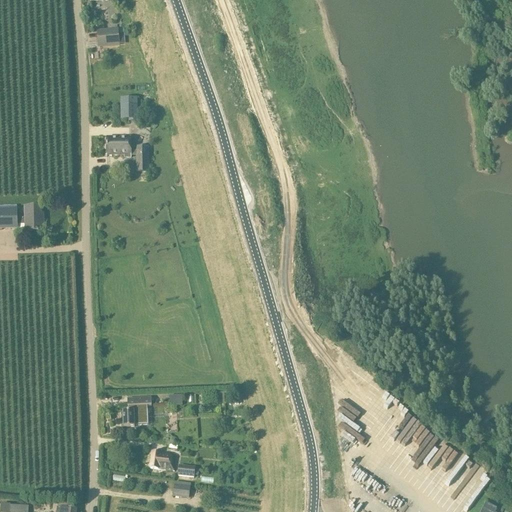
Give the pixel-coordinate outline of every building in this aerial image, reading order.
[(125,34),(119,34),(118,29),(97,31),(99,48),(120,46),(120,45),(125,45),(125,34)] [(137,99),(121,99),(121,121),(129,121),(129,123),(137,122),(137,99)] [(131,156),(131,137),(107,138),(107,156),(131,156)] [(137,148),(137,172),(148,172),(148,148),(137,148)] [(0,230),(18,230),(18,225),(26,225),(26,231),(43,231),(43,218),(41,218),(41,207),(25,208),(26,218),(18,218),(17,209),(0,209),(0,230)] [(322,340),(320,344),(330,350),(332,346),(322,340)] [(325,371),(335,376),(333,378),(345,384),(348,378),(327,367),(325,371)] [(128,411),(123,412),(124,428),(135,427),(135,425),(136,425),(148,425),(148,410),(147,410),(147,406),(152,406),(151,399),(128,400),(128,407),(128,411)] [(409,456),(424,424),(416,421),(402,452),(409,456)] [(479,481),(487,479),(468,458),(458,467),(455,452),(451,453),(449,444),(436,436),(431,444),(426,439),(427,447),(422,448),(426,452),(423,456),(427,461),(420,471),(426,478),(434,477),(435,482),(444,480),(446,477),(452,476),(452,479),(456,473),(462,472),(461,468),(465,467),(446,497),(454,503),(461,493),(465,495),(476,485),(479,481)] [(152,452),(150,469),(169,471),(175,472),(175,465),(173,465),(174,457),(171,457),(171,455),(152,452)] [(178,480),(194,482),(196,468),(179,466),(178,480)] [(175,482),(173,498),(189,499),(191,484),(175,482)]
